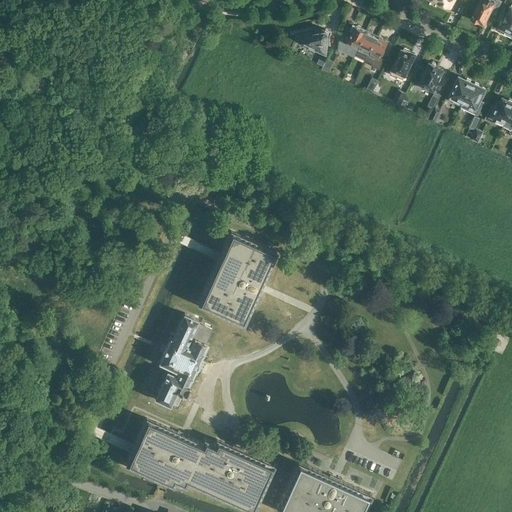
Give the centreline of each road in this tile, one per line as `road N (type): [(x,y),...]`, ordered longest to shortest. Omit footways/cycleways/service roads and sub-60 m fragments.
road 1 (unclassified): [(61,478),(186,193)]
road 2 (unclassified): [(186,193),(144,112),(192,0)]
road 3 (unclassified): [(511,67),(409,18),(399,0)]
